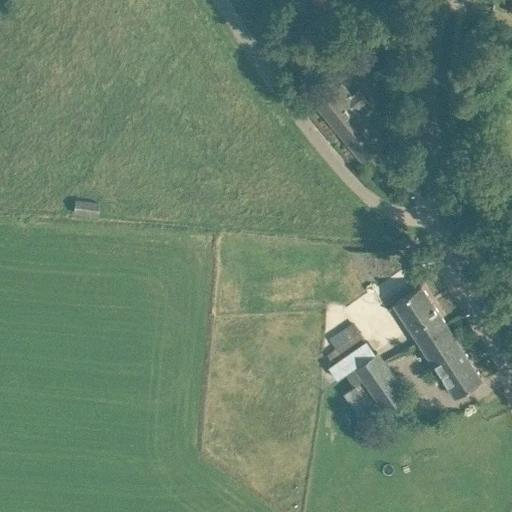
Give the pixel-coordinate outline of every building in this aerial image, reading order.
[(286,43),(292,61),(319,51),(312,33),(286,43)] [(342,83),(317,103),(364,160),(389,140),(379,128),(386,122),(359,89),(352,95),(342,83)] [(73,213),(96,216),(98,201),(75,198),(73,213)] [(395,302),(420,340),(446,322),(422,285),(399,299),(395,302)] [(366,339),(365,340),(353,322),(329,339),(335,348),(327,353),(333,362),(328,366),(337,379),(354,367),(375,352),(366,339)] [(446,322),(420,340),(456,396),(466,389),(483,378),(446,322)] [(354,367),(384,410),(407,394),(378,351),(375,352),(354,367)] [(345,392),(366,423),(377,415),(356,385),(345,392)]
